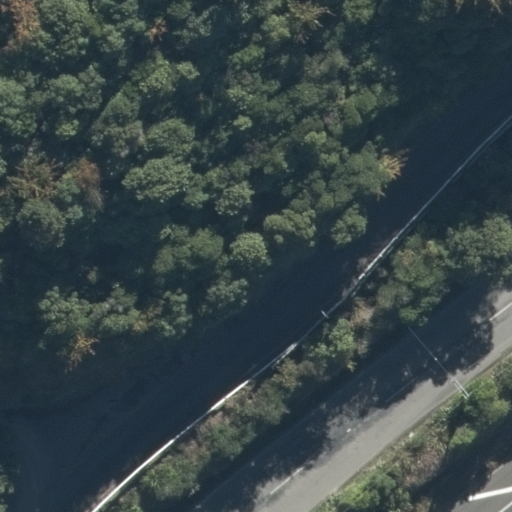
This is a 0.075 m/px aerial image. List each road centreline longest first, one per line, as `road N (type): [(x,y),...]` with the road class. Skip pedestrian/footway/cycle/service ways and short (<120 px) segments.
road 1 (unclassified): [(57,511),(103,460),(288,304),(511,88)]
road 2 (unclassified): [(253,511),(511,299)]
